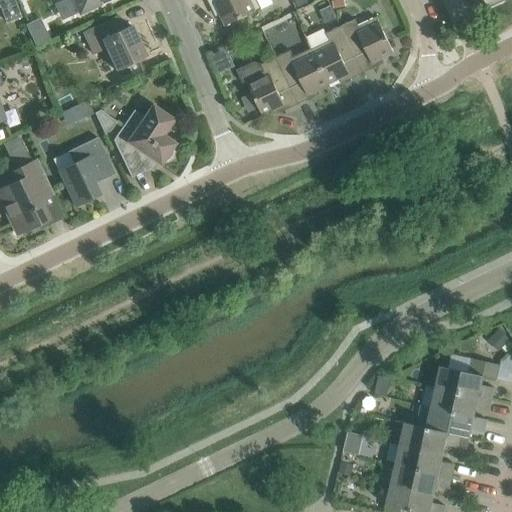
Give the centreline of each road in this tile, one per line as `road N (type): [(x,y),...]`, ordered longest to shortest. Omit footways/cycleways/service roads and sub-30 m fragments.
road 1 (residential): [(117,511),(311,414),(381,336),(511,275)]
road 2 (residential): [(237,168),(430,86),(411,0)]
road 3 (residential): [(0,280),(237,168)]
road 4 (residential): [(161,0),(237,168)]
